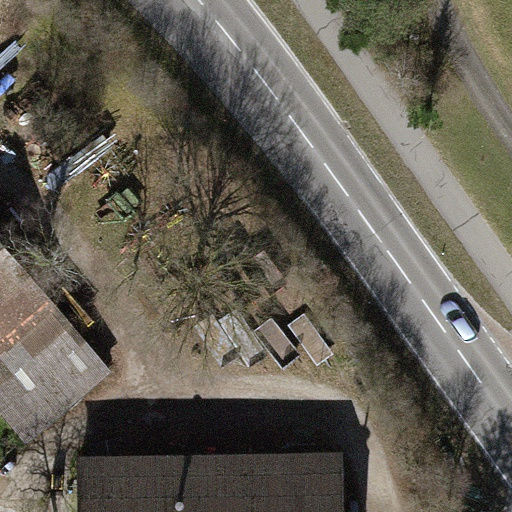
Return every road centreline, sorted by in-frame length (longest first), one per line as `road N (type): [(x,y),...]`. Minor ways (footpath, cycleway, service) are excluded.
road 1 (secondary): [(511,428),(316,152),(196,0)]
road 2 (unknown): [(384,511),(350,425),(286,404),(120,416),(58,438),(4,493),(1,511)]
road 3 (track): [(511,136),(436,0)]
